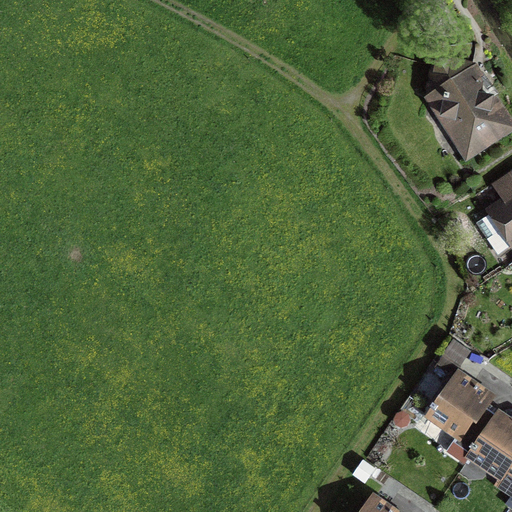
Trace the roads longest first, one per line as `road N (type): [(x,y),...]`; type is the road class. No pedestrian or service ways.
road 1 (track): [(340,114),(443,258),(446,306),(311,511)]
road 2 (track): [(177,0),(254,37),(340,114)]
road 3 (track): [(424,0),(340,114)]
